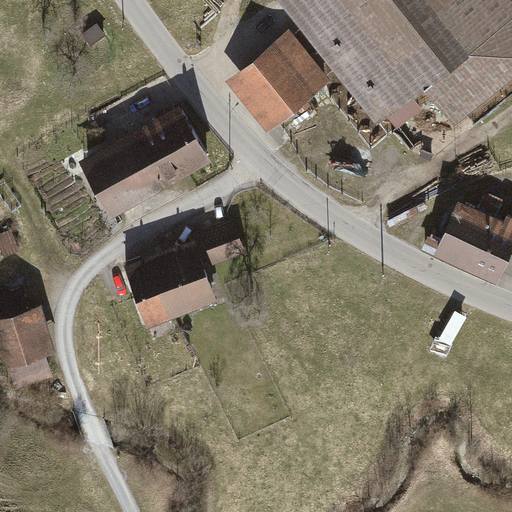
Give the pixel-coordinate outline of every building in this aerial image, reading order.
[(379,129),(428,92),(459,131),(511,88),(511,1),(511,0),(286,0),(282,3),(379,129)] [(90,51),(106,39),(99,28),(82,41),(90,51)] [(234,87),(272,138),(335,91),(296,40),(234,87)] [(176,103),(84,157),(116,212),(209,158),(176,103)] [(511,214),(506,212),(503,217),(459,198),(435,252),(495,278),(511,243),(511,214)] [(192,236),(193,238),(124,264),(146,322),(217,296),(207,269),(247,254),(235,220),(192,236)] [(13,238),(0,241),(0,247),(5,266),(20,262),(13,238)] [(0,349),(4,363),(9,362),(14,381),(49,370),(43,352),(55,348),(41,303),(31,307),(25,287),(0,293),(0,349)] [(248,386),(220,399),(242,446),(270,433),(248,386)]
